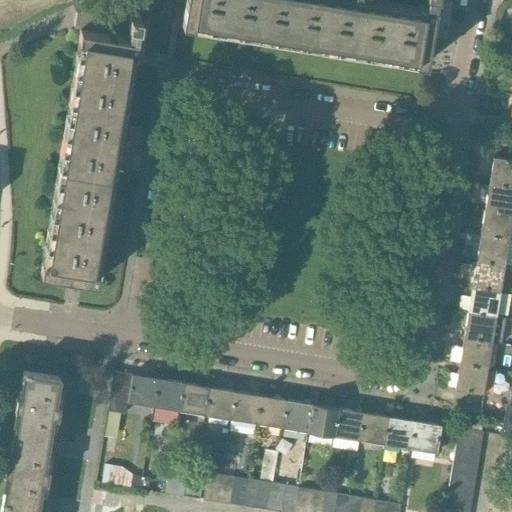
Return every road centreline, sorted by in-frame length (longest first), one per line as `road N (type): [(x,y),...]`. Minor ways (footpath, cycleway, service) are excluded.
road 1 (residential): [(453,126),(408,381),(134,336)]
road 2 (residential): [(134,336),(173,93),(189,84),(453,126)]
road 3 (residential): [(134,336),(0,312)]
road 4 (residential): [(453,126),(476,0)]
